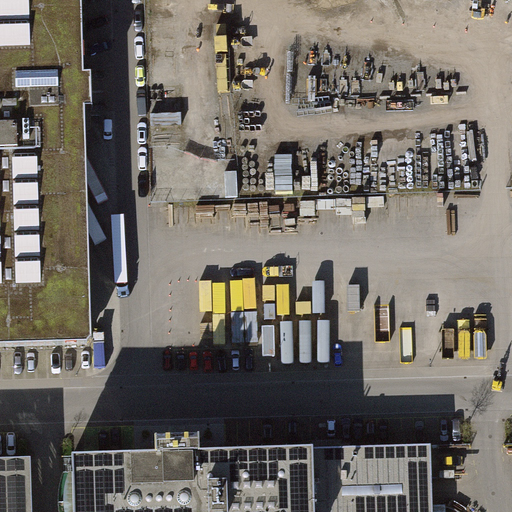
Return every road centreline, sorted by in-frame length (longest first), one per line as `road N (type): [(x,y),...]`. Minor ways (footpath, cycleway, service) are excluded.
road 1 (unclassified): [(138,407),(130,0)]
road 2 (unclassified): [(138,407),(511,395)]
road 3 (unclassified): [(0,411),(138,407)]
